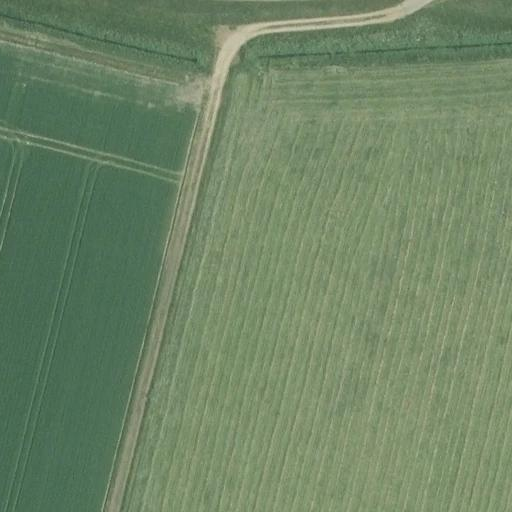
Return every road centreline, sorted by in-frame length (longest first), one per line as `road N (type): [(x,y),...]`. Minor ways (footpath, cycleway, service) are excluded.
road 1 (track): [(114,511),(231,43),(290,26),(375,18),(417,0)]
road 2 (track): [(231,43),(12,0)]
